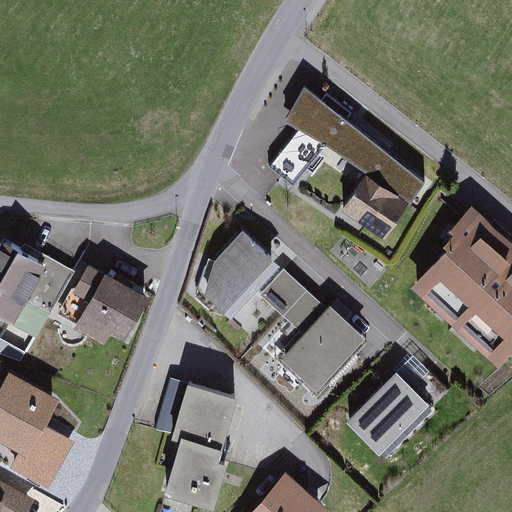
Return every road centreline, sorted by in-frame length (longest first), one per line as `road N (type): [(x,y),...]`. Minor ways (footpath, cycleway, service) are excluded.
road 1 (residential): [(198,194),(125,418),(82,511)]
road 2 (residential): [(300,0),(251,74),(198,194)]
road 3 (residential): [(0,208),(97,216),(146,212),(198,194)]
